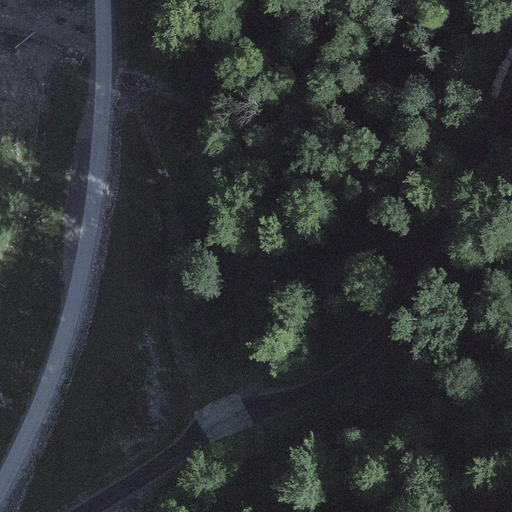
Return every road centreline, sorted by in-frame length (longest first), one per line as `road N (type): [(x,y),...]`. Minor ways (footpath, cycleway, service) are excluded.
road 1 (track): [(511,107),(488,201),(351,356),(86,511)]
road 2 (track): [(101,0),(100,177),(64,341),(0,483)]
